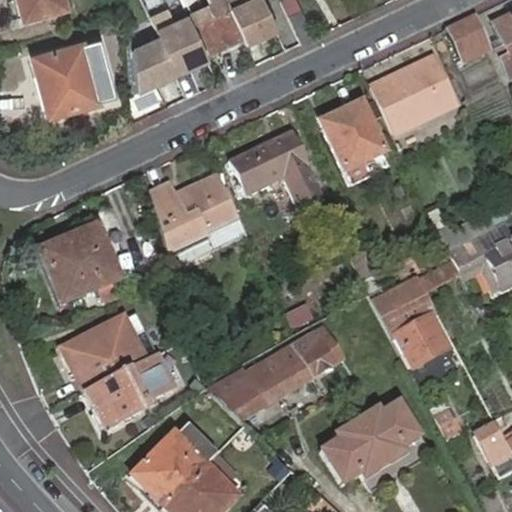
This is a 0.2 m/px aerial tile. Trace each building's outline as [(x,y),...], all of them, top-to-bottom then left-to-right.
[(19,0),(24,18),(63,6),(61,0),(19,0)] [(220,0),(206,0),(208,5),(192,12),(209,51),(237,38),(220,0)] [(262,0),(225,0),(246,45),(276,31),(262,0)] [(298,44),(313,37),(295,0),(278,0),(279,2),(298,44)] [(160,40),(176,75),(207,60),(187,16),(173,22),(167,9),(150,17),(160,40)] [(506,83),(511,80),(511,14),(492,24),(502,47),(491,52),(506,83)] [(489,51),(472,16),(444,29),(461,64),(489,51)] [(138,93),(176,75),(160,40),(135,51),(138,93)] [(36,57),(52,114),(99,100),(83,43),(36,57)] [(398,75),(367,90),(390,137),(411,127),(407,120),(452,98),(434,58),(409,70),(411,76),(401,81),(398,75)] [(411,76),(409,70),(398,75),(401,81),(411,76)] [(460,81),(472,100),(484,92),(472,73),(460,81)] [(411,127),(455,106),(452,98),(407,120),(411,127)] [(319,121),(342,172),(383,151),(359,103),(319,121)] [(290,134),(230,163),(247,198),(282,181),(298,213),(323,202),(290,134)] [(150,189),(168,257),(208,237),(204,229),(238,214),(217,171),(183,187),(185,192),(175,196),(167,181),(150,189)] [(55,303),(112,279),(92,233),(35,255),(55,303)] [(478,246),(450,258),(460,276),(486,264),(500,294),(511,287),(511,242),(508,244),(484,256),(479,245),(478,246)] [(369,256),(367,251),(351,259),(363,283),(379,275),(369,256)] [(450,261),(419,275),(428,294),(459,280),(450,261)] [(401,277),(414,271),(409,262),(396,268),(401,277)] [(375,302),(382,316),(426,294),(418,280),(375,302)] [(289,310),(298,329),(307,324),(299,304),(289,310)] [(396,320),(419,365),(449,350),(425,305),(396,320)] [(58,350),(79,393),(143,362),(123,323),(90,338),(89,336),(58,350)] [(214,397),(239,420),(337,366),(322,337),(214,397)] [(143,362),(79,393),(99,434),(137,415),(134,407),(169,389),(153,357),(143,362)] [(444,441),(461,434),(448,403),(431,410),(444,441)] [(334,442),(318,454),(340,489),(358,478),(361,483),(404,457),(401,451),(418,440),(396,405),(379,415),(375,411),(332,438),(334,442)] [(503,437),(496,426),(476,436),(491,465),(511,455),(503,437)] [(201,471),(214,459),(188,431),(164,449),(161,447),(126,476),(158,511),(201,471)] [(201,471),(158,511),(218,511),(230,501),(201,471)]
